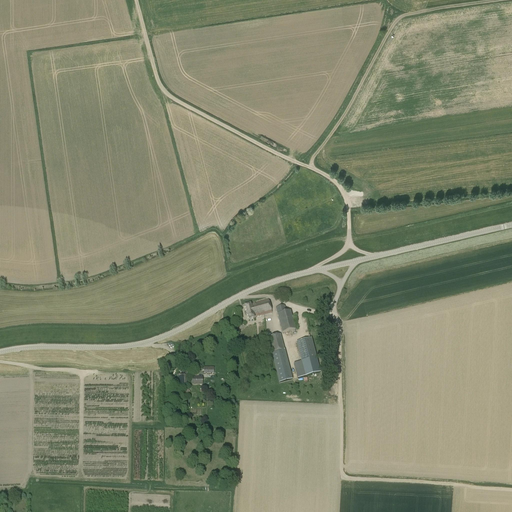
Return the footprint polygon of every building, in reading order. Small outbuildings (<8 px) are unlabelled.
[(254,318),(271,313),(268,300),(250,305),(250,304),(244,305),(248,320),(254,319),(254,318)] [(282,333),(295,330),(290,311),(286,312),(284,306),(276,308),(282,333)] [(292,378),(280,335),(267,338),(280,382),(292,378)] [(296,342),(305,376),(320,373),(311,338),(296,342)] [(177,375),(177,388),(187,388),(186,375),(177,375)]
